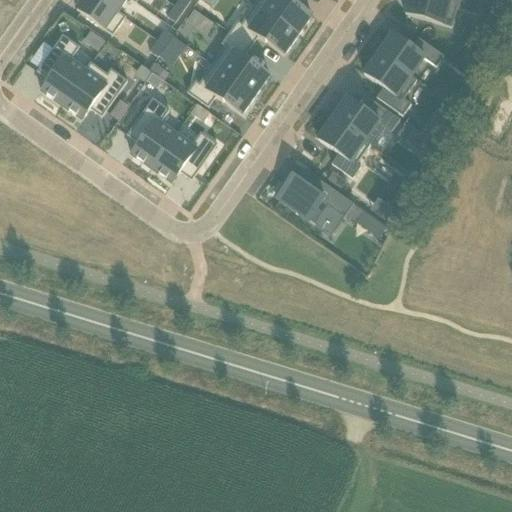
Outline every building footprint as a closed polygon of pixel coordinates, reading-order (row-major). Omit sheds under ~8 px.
[(95,0),(85,0),(77,13),(113,39),(126,20),(118,15),(117,15),(95,0)] [(95,0),(117,15),(118,15),(128,1),(128,0),(95,0)] [(184,0),(180,0),(175,9),(179,12),(183,15),(190,4),(184,0)] [(215,0),(203,0),(202,2),(212,9),(217,1),(215,0)] [(260,0),(255,8),(298,39),(312,19),(286,1),(286,0),(260,0)] [(409,0),(405,17),(451,30),(457,11),(478,18),(483,0),(409,0)] [(238,24),(230,36),(251,50),(258,40),(284,58),(298,39),(255,8),(242,27),(238,24)] [(175,9),(167,20),(175,25),(183,15),(179,12),(175,9)] [(195,12),(187,23),(196,28),(203,18),(195,12)] [(165,33),(157,44),(165,49),(173,39),(165,33)] [(92,34),(85,44),(98,53),(105,43),(92,34)] [(226,49),(212,68),(255,99),(269,79),(243,61),(251,50),(230,36),(222,47),(226,49)] [(392,37),(378,57),(411,80),(411,79),(424,61),(436,70),(444,59),(418,41),(412,51),(392,37)] [(63,38),(37,75),(49,83),(41,94),(61,109),(86,74),(70,63),(79,50),(63,38)] [(165,49),(159,58),(172,67),(186,48),(173,39),(165,49)] [(157,44),(150,54),(158,60),(159,58),(165,49),(157,44)] [(378,57),(364,77),(383,91),(376,100),(402,119),(411,107),(403,102),(417,83),(412,80),(378,57)] [(91,66),(61,109),(82,123),(90,112),(102,120),(127,84),(110,72),(107,77),(91,66)] [(154,66),(149,73),(152,75),(163,83),(168,76),(154,66)] [(195,84),(187,96),(208,111),(216,100),(242,118),(255,99),(212,68),(199,87),(195,84)] [(152,75),(146,84),(157,91),(163,83),(152,75)] [(347,101),(332,121),(370,147),(382,156),(394,138),(391,135),(400,123),(374,104),(366,115),(347,101)] [(152,102),(127,138),(139,146),(131,158),(151,172),(176,138),(160,126),(169,114),(152,102)] [(121,103),(110,117),(118,123),(129,108),(121,103)] [(197,107),(191,115),(204,125),(210,116),(197,107)] [(332,121),(317,142),(338,157),(331,167),(352,182),(361,170),(357,167),(370,147),(332,121)] [(421,134),(412,147),(428,158),(435,144),(421,134)] [(176,138),(151,172),(172,186),(180,175),(192,184),(217,147),(201,136),(191,149),(176,138)] [(333,174),(327,182),(341,191),(346,184),(333,174)] [(287,185),(276,200),(315,227),(331,239),(344,221),(354,207),(319,182),(312,192),(297,181),(293,179),(292,178),(291,179),(287,185)] [(378,224),(370,235),(379,241),(387,230),(378,224)]
